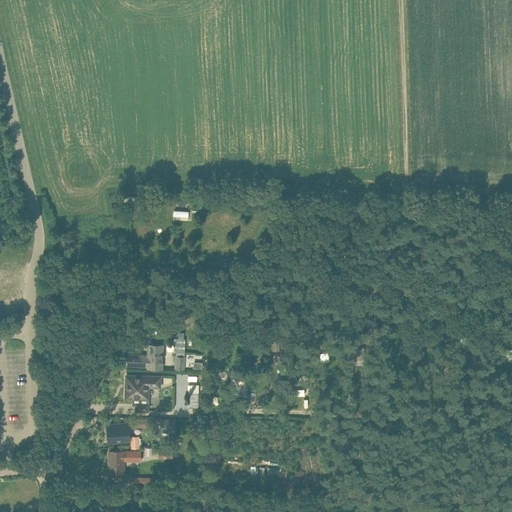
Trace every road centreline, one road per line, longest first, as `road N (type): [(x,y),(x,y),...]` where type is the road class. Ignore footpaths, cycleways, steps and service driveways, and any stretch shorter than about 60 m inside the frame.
road 1 (track): [(100,349),(128,280),(249,257),(290,198),(401,200)]
road 2 (track): [(401,200),(400,0)]
road 3 (residential): [(0,473),(40,467),(62,450),(100,349)]
